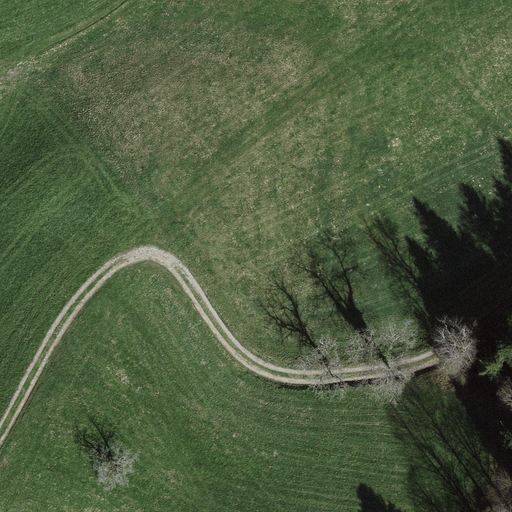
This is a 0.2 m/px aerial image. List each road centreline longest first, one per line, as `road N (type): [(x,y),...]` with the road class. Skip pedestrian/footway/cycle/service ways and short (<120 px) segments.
road 1 (track): [(511,312),(442,360),(302,382),(239,355),(178,273),(146,259),(121,265),(84,301),(0,438)]
road 2 (track): [(504,511),(511,374)]
